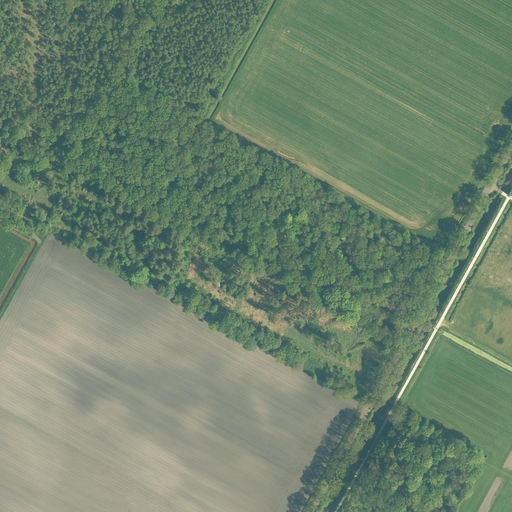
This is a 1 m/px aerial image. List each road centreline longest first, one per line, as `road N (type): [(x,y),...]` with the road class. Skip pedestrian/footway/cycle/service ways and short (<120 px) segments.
road 1 (unclassified): [(310,511),(489,186)]
road 2 (track): [(0,219),(37,241),(0,312)]
